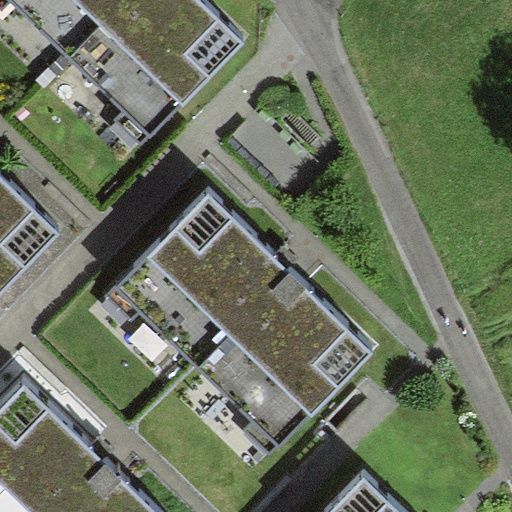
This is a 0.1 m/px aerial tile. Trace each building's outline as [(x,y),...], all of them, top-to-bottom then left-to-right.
[(200,0),(9,0),(151,136),(243,41),(200,0)] [(0,172),(0,289),(59,229),(0,172)] [(202,185),(114,278),(286,440),(374,348),(202,185)] [(167,511),(16,368),(0,384),(0,511),(167,511)] [(407,511),(361,468),(318,511),(407,511)]
